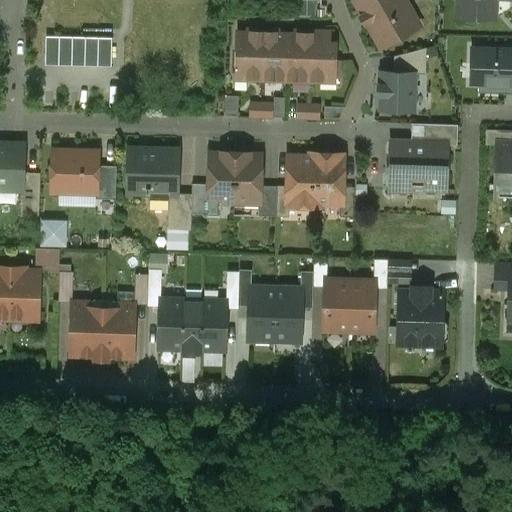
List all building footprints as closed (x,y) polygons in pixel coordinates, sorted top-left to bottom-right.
[(353,0),(380,47),(419,25),(405,0),(353,0)] [(459,0),(458,17),(480,18),(480,0),(459,0)] [(328,32),(303,31),(303,35),(300,38),(296,34),(278,34),(273,38),(270,35),(271,31),(256,30),(255,35),(253,37),(248,33),(238,33),(237,74),(246,74),(245,78),(325,81),(325,77),(338,77),(338,61),(334,61),(335,57),(332,57),(332,43),(327,43),(328,32)] [(112,38),(46,36),(45,65),(111,66),(112,38)] [(511,47),(470,46),(469,86),(511,87),(511,47)] [(417,71),(378,70),(376,112),(416,113),(417,71)] [(250,100),(250,116),(274,116),(274,101),(250,100)] [(321,118),(321,103),(297,102),(296,117),(321,118)] [(456,125),(428,124),(427,142),(447,143),(447,144),(455,145),(456,125)] [(511,130),(485,130),(485,146),(497,146),(497,144),(511,143),(511,130)] [(427,142),(390,141),(389,191),(411,192),(411,191),(444,192),(444,194),(445,194),(447,144),(447,143),(427,142)] [(511,143),(497,144),(497,146),(496,190),(511,190),(511,143)] [(7,148),(0,148),(0,189),(20,190),(22,190),(22,174),(23,147),(7,146),(7,148)] [(82,151),(53,150),(52,192),(80,192),(80,191),(95,192),(96,192),(97,166),(97,154),(82,153),(82,151)] [(148,152),(132,152),(129,155),(128,192),(146,192),(146,194),(150,194),(150,192),(174,193),(177,193),(178,150),(151,150),(148,152)] [(222,154),(209,153),(208,184),(208,201),(221,202),(234,202),(235,152),(222,152),(222,154)] [(249,152),(235,152),(234,202),(258,203),(260,203),(260,186),(261,155),(249,154),(249,152)] [(310,157),(289,156),(288,186),(288,204),(289,204),(314,205),(316,155),(310,154),(310,157)] [(342,155),(316,155),(314,205),(320,205),(320,203),(340,203),(341,203),(342,186),(342,155)] [(116,166),(97,166),(96,192),(95,192),(95,199),(115,199),(116,166)] [(40,174),(22,174),(22,190),(20,190),(20,218),(39,218),(40,174)] [(208,184),(192,184),(191,194),(191,214),(200,214),(201,214),(205,210),(205,201),(208,201),(208,184)] [(277,186),(260,186),(260,203),(258,203),(258,216),(276,216),(277,186)] [(288,186),(277,186),(276,216),(288,217),(289,204),(288,204),(288,186)] [(354,187),(342,186),(341,203),(340,203),(339,216),(353,217),(354,187)] [(177,193),(174,193),(174,199),(171,199),(168,201),(167,229),(190,230),(191,214),(191,194),(177,193)] [(208,201),(205,201),(205,210),(201,214),(204,217),(220,218),(221,202),(208,201)] [(327,257),(314,257),(313,286),(324,286),(325,279),(327,279),(327,257)] [(388,259),(374,258),(373,280),(375,280),(375,288),(387,288),(387,282),(388,260),(388,259)] [(410,260),(388,260),(387,282),(410,282),(410,260)] [(511,262),(496,262),(495,288),(509,288),(511,288),(511,262)] [(0,317),(9,318),(11,267),(0,266),(0,317)] [(25,268),(11,267),(9,318),(37,319),(39,271),(25,271),(25,268)] [(161,272),(149,272),(149,274),(149,281),(148,289),(160,289),(161,272)] [(239,274),(227,274),(227,287),(238,287),(239,274)] [(73,279),(59,278),(58,301),(72,302),(73,279)] [(327,279),(325,279),(324,286),(323,329),(348,330),(350,280),(327,279)] [(149,281),(135,280),(134,304),(148,304),(148,289),(149,281)] [(373,280),(350,280),(348,330),(374,331),(375,288),(375,280),(373,280)] [(276,284),(248,283),(246,341),(274,342),(276,284)] [(276,284),(274,342),(302,344),(304,285),(276,284)] [(430,286),(412,286),(412,292),(399,291),(397,343),(441,344),(443,293),(430,292),(430,286)] [(226,300),(160,298),(158,348),(183,348),(182,351),(200,352),(200,349),(224,350),(226,300)] [(134,304),(72,302),(71,354),(94,355),(93,358),(109,359),(109,355),(132,356),(134,304)]
